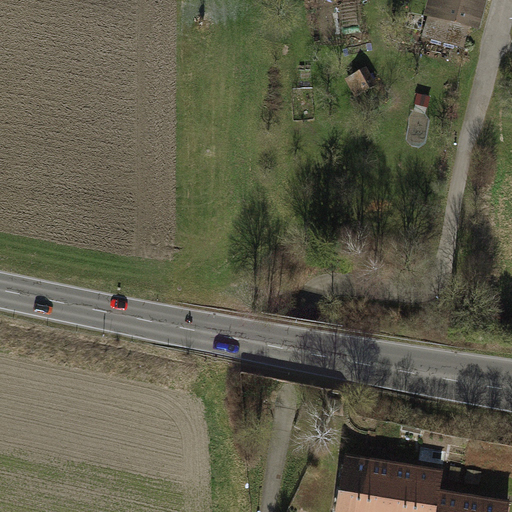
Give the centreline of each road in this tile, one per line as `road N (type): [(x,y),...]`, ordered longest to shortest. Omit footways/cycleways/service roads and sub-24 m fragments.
road 1 (secondary): [(511,389),(0,293)]
road 2 (track): [(467,144),(435,286),(417,295),(341,283),(313,292),(268,511)]
road 3 (residential): [(467,144),(506,0)]
